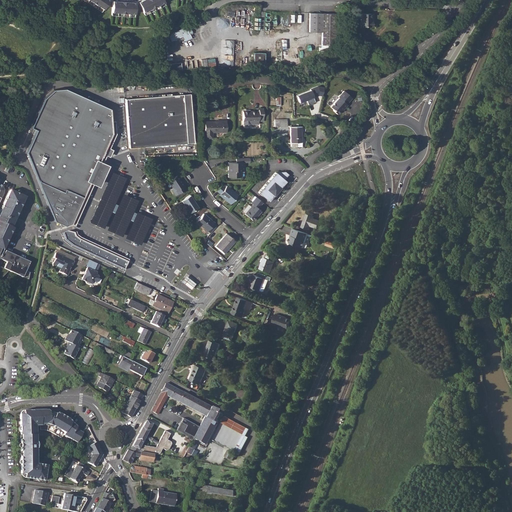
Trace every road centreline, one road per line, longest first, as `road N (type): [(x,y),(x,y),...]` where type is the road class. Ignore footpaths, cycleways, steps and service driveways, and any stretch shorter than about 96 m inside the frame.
road 1 (secondary): [(268,511),(376,251),(396,169)]
road 2 (tertiary): [(139,415),(183,330),(254,241)]
road 3 (residential): [(454,11),(440,4),(289,0)]
road 4 (unclassified): [(375,92),(335,72),(289,87),(262,76),(239,79)]
road 5 (unknown): [(178,339),(73,289),(79,268)]
